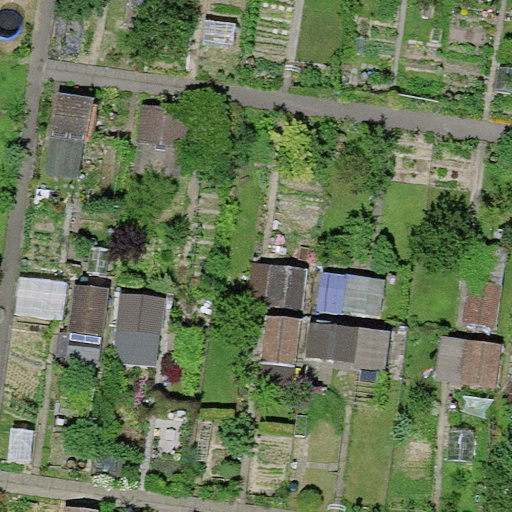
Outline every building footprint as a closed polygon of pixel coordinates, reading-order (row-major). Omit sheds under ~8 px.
[(95,101),(56,94),(48,135),(82,140),(88,142),(95,101)] [(188,110),(141,104),(136,143),(184,149),(188,110)] [(82,140),(48,135),(42,174),(76,179),(82,140)] [(184,149),(136,143),(132,172),(180,178),(184,149)] [(474,244),(468,281),(502,287),(508,250),(474,244)] [(109,249),(90,247),(87,272),(106,275),(109,249)] [(271,265),(252,263),(246,304),(266,306),(271,265)] [(307,269),(271,265),(266,306),(302,310),(307,269)] [(345,277),(320,273),(315,312),(342,316),(342,312),(348,277),(345,277)] [(346,275),(345,277),(348,277),(342,312),(380,318),(386,281),(346,275)] [(468,281),(460,325),(496,331),(504,287),(502,287),(468,281)] [(105,291),(69,287),(61,367),(97,370),(105,291)] [(164,300),(117,295),(110,362),(157,367),(164,300)] [(301,322),(266,318),(260,361),(295,365),(301,322)] [(355,329),(309,323),(304,357),(351,363),(355,329)] [(391,331),(356,327),(351,369),(386,373),(391,331)] [(502,347),(442,338),(435,381),(495,390),(502,347)] [(295,369),(260,366),(257,388),(293,391),(295,369)] [(474,434),(449,432),(448,461),(473,463),(474,434)]
